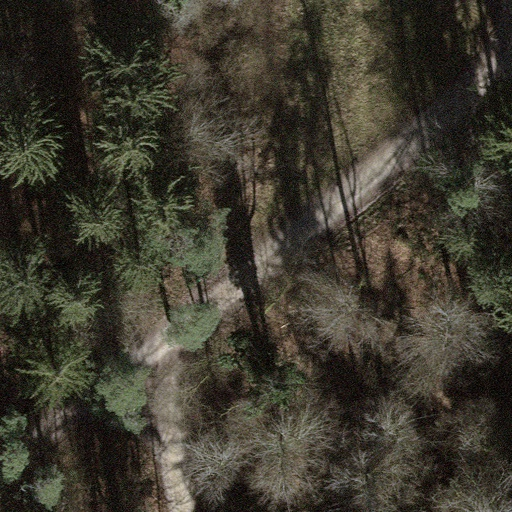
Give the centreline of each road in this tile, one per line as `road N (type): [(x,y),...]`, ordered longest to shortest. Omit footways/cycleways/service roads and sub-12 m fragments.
road 1 (track): [(511,52),(157,350),(36,440),(0,481)]
road 2 (track): [(157,350),(184,511)]
